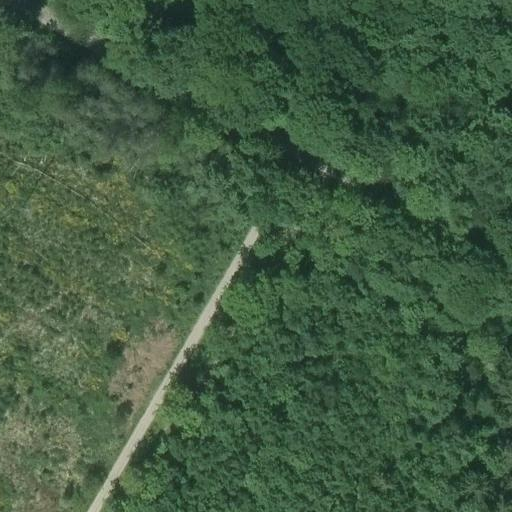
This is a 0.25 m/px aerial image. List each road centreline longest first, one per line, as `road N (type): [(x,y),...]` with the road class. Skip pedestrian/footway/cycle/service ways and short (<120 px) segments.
road 1 (track): [(93,511),(299,154),(411,0)]
road 2 (unknown): [(145,511),(333,172),(337,146),(444,0)]
road 3 (unclassified): [(16,0),(333,172),(511,280)]
